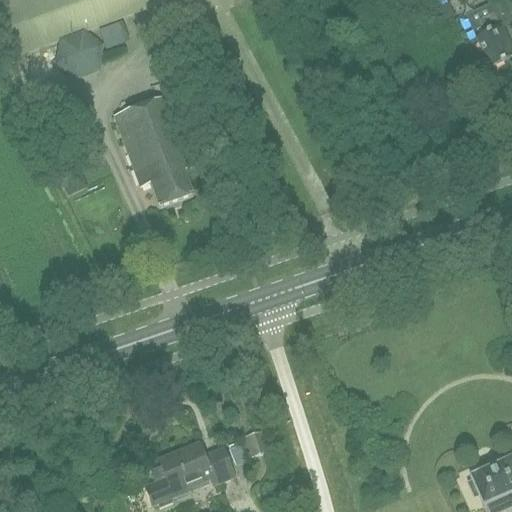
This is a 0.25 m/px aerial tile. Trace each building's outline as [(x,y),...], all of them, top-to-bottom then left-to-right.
[(25,0),(10,6),(8,0),(0,0),(0,18),(14,58),(169,0),(25,0)] [(511,53),(500,28),(511,22),(511,0),(502,0),(488,8),(493,17),(479,24),(485,36),(475,41),(491,71),(511,60),(511,53)] [(99,73),(102,50),(82,33),(59,42),(56,68),(76,82),(99,73)] [(184,175),(197,170),(169,98),(114,120),(141,191),(151,187),(161,212),(194,199),(184,175)] [(252,460),(267,455),(261,435),(246,439),(252,460)] [(159,465),(167,482),(146,491),(153,508),(157,507),(159,511),(173,505),(171,501),(189,493),(187,488),(210,479),(214,488),(234,479),(223,452),(204,461),(198,449),(159,465)] [(467,484),(474,500),(478,498),(482,509),(511,495),(511,461),(511,460),(469,479),(471,483),(467,484)]
